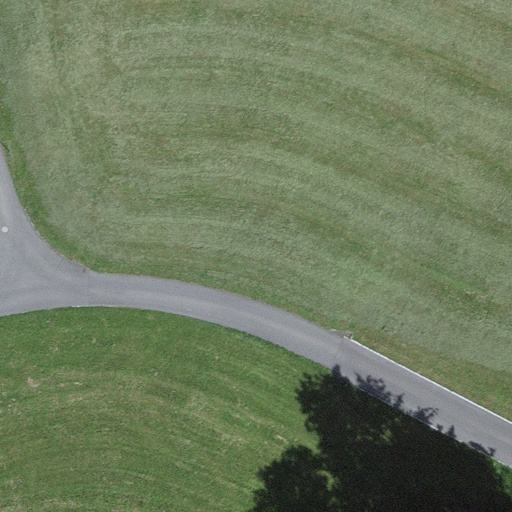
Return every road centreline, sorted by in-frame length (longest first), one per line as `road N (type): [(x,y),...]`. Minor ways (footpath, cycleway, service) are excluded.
road 1 (unclassified): [(511,424),(406,362),(237,295),(141,276),(42,272)]
road 2 (unclassified): [(42,272),(0,156)]
